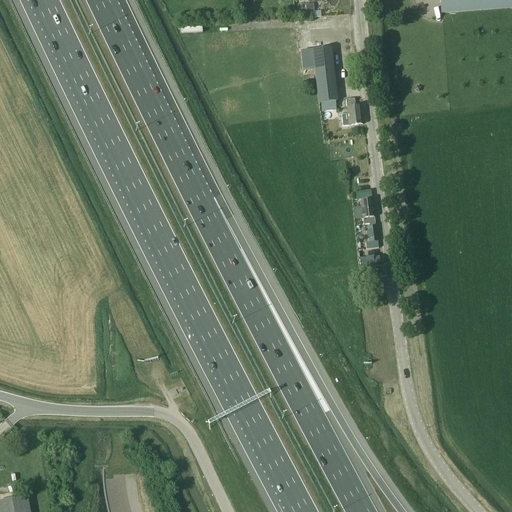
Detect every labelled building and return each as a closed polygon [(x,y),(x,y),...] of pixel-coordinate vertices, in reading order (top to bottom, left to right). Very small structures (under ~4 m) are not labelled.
[(511,0),(440,0),(441,14),(511,9),(511,0)] [(337,103),(331,49),(300,52),(302,71),(314,70),(318,105),(320,105),(335,103),(337,103)] [(346,102),(348,115),(341,115),(342,127),(349,126),(362,125),(360,108),(355,109),(354,101),(346,102)] [(320,105),(321,112),(336,111),(335,103),(320,105)] [(371,199),(371,193),(353,195),(354,201),(371,199)] [(375,224),(372,201),(361,202),(364,226),(375,224)] [(368,229),(369,243),(377,242),(375,228),(368,229)] [(366,250),(378,249),(377,242),(369,243),(365,243),(366,250)] [(362,280),(375,278),(374,268),(361,269),(362,280)] [(20,498),(0,501),(0,511),(30,511),(28,497),(20,498)]
